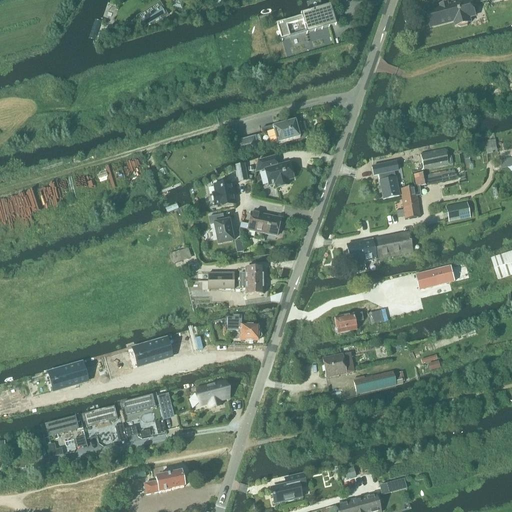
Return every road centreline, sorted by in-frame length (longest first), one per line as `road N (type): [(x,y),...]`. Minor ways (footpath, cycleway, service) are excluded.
road 1 (tertiary): [(217,511),(393,0)]
road 2 (track): [(511,384),(0,500)]
road 3 (track): [(0,191),(219,125),(358,98)]
road 4 (track): [(370,64),(410,75),(461,59),(511,57)]
